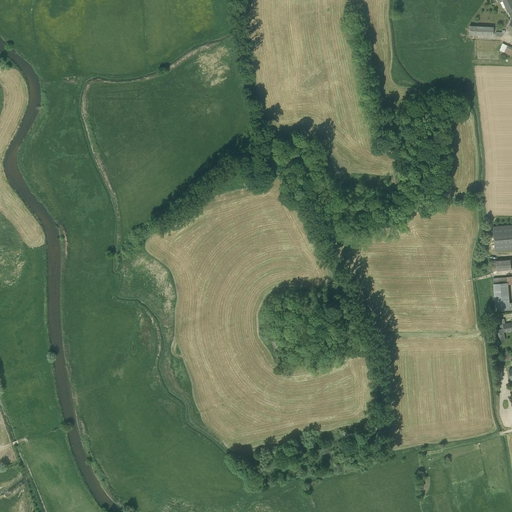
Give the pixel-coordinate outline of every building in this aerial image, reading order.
[(510,11),(511,14),(511,13),(511,3),(510,0),(496,0),(497,3),(502,0),(508,12),(510,11)] [(469,35),(493,36),(493,27),(469,26),(469,35)] [(511,48),(507,46),(502,43),(499,51),(504,53),(511,56),(511,48)] [(511,249),(511,225),(508,226),(492,227),(495,251),(511,249)] [(495,261),(496,270),(511,269),(511,260),(495,261)] [(508,284),(508,282),(494,284),(496,311),(511,309),(511,306),(511,303),(509,303),(508,284)] [(511,322),(505,324),(503,324),(500,325),(501,329),(495,330),(498,341),(505,340),(504,332),(505,332),(511,330),(511,322)]
